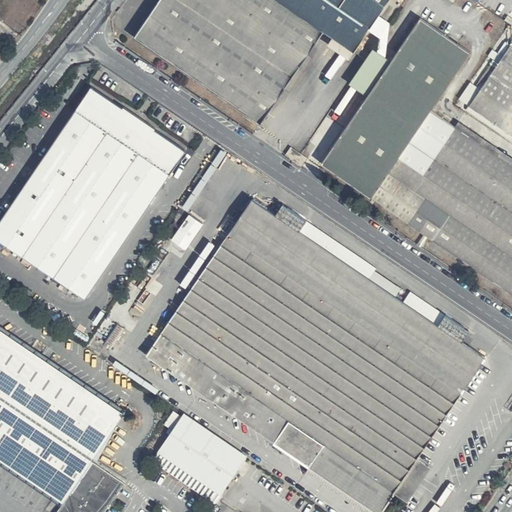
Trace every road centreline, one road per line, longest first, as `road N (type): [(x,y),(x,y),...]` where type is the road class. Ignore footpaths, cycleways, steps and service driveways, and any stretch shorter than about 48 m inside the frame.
road 1 (unclassified): [(79,33),(511,330)]
road 2 (unclassified): [(0,136),(79,33)]
